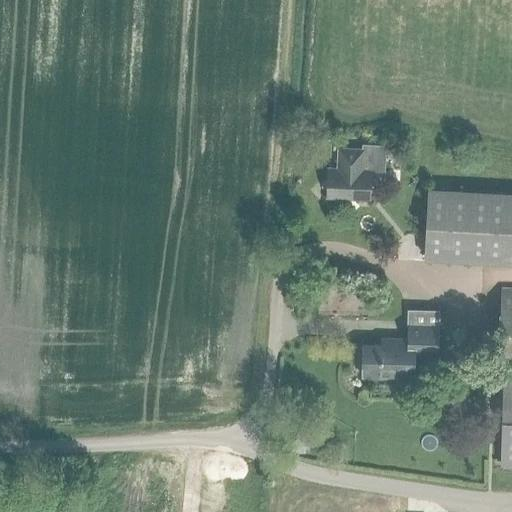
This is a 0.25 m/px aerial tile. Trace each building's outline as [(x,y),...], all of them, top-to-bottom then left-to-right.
[(361,143),(361,149),(339,148),(338,168),(329,168),(329,181),(322,186),(328,193),(327,198),(332,198),(338,205),(345,199),(370,200),(371,170),(384,171),(386,144),(361,143)] [(424,258),(511,262),(511,192),(428,188),(424,258)] [(498,365),(511,365),(511,288),(500,289),(498,365)] [(437,323),(407,324),(407,340),(389,340),(390,346),(361,347),(361,379),(414,378),(413,364),(437,364),(437,323)] [(511,460),(511,377),(503,377),(501,460),(511,460)] [(292,454),(304,454),(304,439),(292,439),(292,454)]
